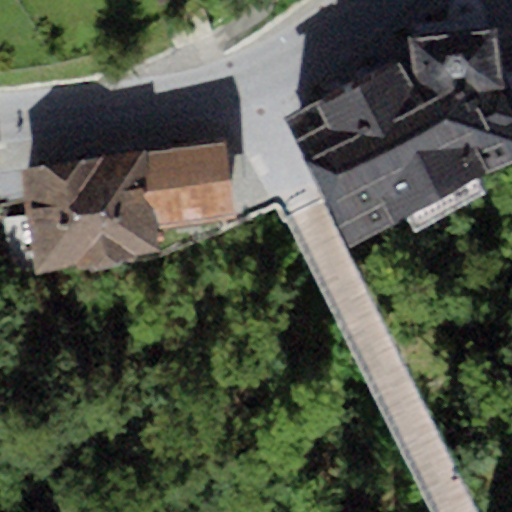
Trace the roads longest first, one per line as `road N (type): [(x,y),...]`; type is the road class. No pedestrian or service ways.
road 1 (unclassified): [(242,80),(0,115)]
road 2 (residential): [(242,80),(353,0)]
